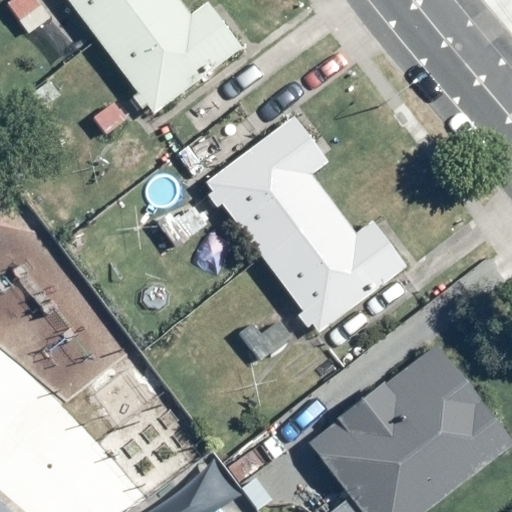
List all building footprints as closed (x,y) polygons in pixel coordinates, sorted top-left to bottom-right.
[(70,0),(139,92),(131,98),(144,115),(150,111),(156,119),(245,53),(210,6),(192,19),(177,0),(70,0)] [(332,159),(299,115),(208,183),(319,332),(410,264),(378,221),(357,237),(310,175),(332,159)] [(257,331),(247,318),(233,329),(253,356),(287,331),(277,317),(257,331)] [(331,511),(436,511),(511,453),(511,441),(428,333),(380,370),(389,381),(336,422),(339,426),(312,447),(323,463),(350,497),(331,511)] [(0,507),(27,474),(0,452),(0,507)] [(222,460),(147,511),(217,511),(245,493),(222,460)] [(511,470),(491,487),(510,511),(511,510),(511,470)]
